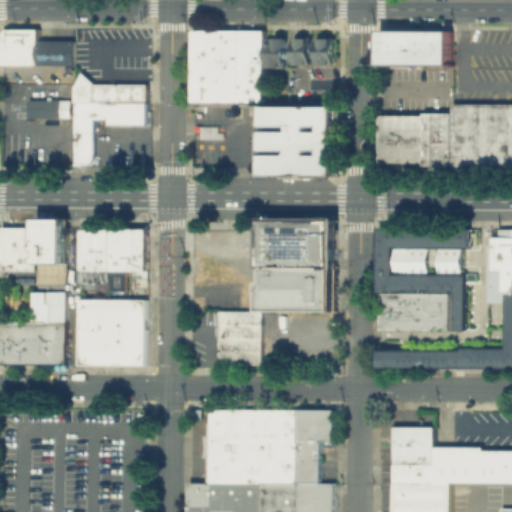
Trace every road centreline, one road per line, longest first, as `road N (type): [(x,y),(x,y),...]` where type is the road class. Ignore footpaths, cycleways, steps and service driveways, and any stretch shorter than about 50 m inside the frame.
road 1 (primary): [(0,196),(511,198)]
road 2 (residential): [(0,387),(511,389)]
road 3 (primary): [(511,9),(0,8)]
road 4 (residential): [(171,197),(170,511)]
road 5 (residential): [(360,198),(358,511)]
road 6 (residential): [(360,198),(361,0)]
road 7 (residential): [(171,197),(172,0)]
